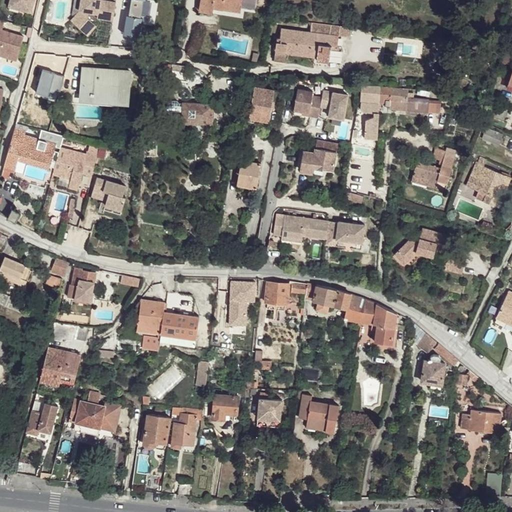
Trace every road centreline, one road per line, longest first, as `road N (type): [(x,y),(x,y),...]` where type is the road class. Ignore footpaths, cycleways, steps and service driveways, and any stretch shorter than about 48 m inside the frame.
road 1 (residential): [(511,382),(379,290),(288,270),(204,270),(77,251),(0,219)]
road 2 (unknown): [(34,42),(269,74)]
road 3 (residential): [(0,161),(44,0)]
